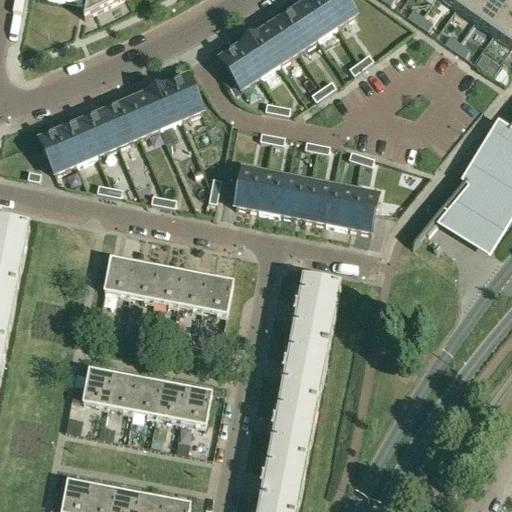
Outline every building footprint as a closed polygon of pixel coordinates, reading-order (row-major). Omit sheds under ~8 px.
[(83,7),(82,7),(83,0),(49,0),(49,1),(48,0),(48,2),(82,9),(83,7)] [(131,0),(89,0),(85,23),(131,0)] [(319,0),(316,2),(338,34),(357,21),(343,0),(319,0)] [(391,0),(382,0),(381,3),(391,9),(395,3),(391,0)] [(438,0),(437,1),(456,14),(466,0),(438,0)] [(466,0),(456,14),(475,27),(493,0),(466,0)] [(493,40),(511,13),(511,3),(507,0),(493,0),(475,27),(493,40)] [(319,47),(338,34),(316,2),(297,15),(319,47)] [(511,13),(493,40),(511,53),(511,13)] [(278,27),(299,59),(319,47),(297,15),(286,22),(278,27)] [(418,29),(423,23),(413,16),(408,22),(418,29)] [(423,23),(418,29),(428,36),(433,29),(423,23)] [(299,59),(278,27),(271,32),(261,38),(259,40),(280,72),(282,71),(299,59)] [(240,52),(261,84),(280,72),(259,40),(240,52)] [(455,55),(460,49),(450,42),(445,49),(455,55)] [(460,49),(455,55),(465,62),(470,56),(460,49)] [(234,56),(220,65),(242,97),(261,84),(240,52),(234,56)] [(476,69),(485,75),(492,65),(484,59),(476,69)] [(369,60),(359,67),(364,74),(374,67),(369,60)] [(364,74),(359,67),(349,75),(354,81),(364,74)] [(188,82),(167,92),(182,127),(203,118),(188,82)] [(322,94),(327,100),(337,94),(332,87),(322,94)] [(146,101),(161,136),(182,127),(167,92),(146,101)] [(327,100),(322,94),(312,101),(317,107),(327,100)] [(161,136),(146,101),(125,110),(140,145),(161,136)] [(277,119),(279,111),(267,109),(266,117),(277,119)] [(140,145),(125,110),(104,118),(119,154),(140,145)] [(279,111),(277,119),(289,122),(291,113),(279,111)] [(83,127),(98,163),(119,154),(104,118),(83,127)] [(77,172),(98,163),(83,127),(62,136),(77,172)] [(511,135),(500,130),(464,189),(470,193),(440,232),(492,262),(511,229),(511,135)] [(77,172),(62,136),(40,146),(55,181),(77,172)] [(260,147),(272,149),(274,141),(262,139),(260,147)] [(274,141),(272,149),(284,151),(285,143),(274,141)] [(318,150),(307,147),(305,155),(317,158),(318,150)] [(318,150),(317,158),(329,160),(330,152),(318,150)] [(349,165),(361,169),(363,161),(352,157),(349,165)] [(375,165),(363,161),(361,169),(372,173),(375,165)] [(259,218),(266,180),(243,175),(236,213),(259,218)] [(30,177),(28,185),(40,188),(41,179),(30,177)] [(266,180),(259,218),(281,222),(288,184),(266,180)] [(211,196),(219,198),(222,186),(213,184),(211,196)] [(288,184),(281,222),(304,227),(311,189),(288,184)] [(311,189),(304,227),(326,231),(333,193),(311,189)] [(99,191),(97,199),(109,201),(111,193),(99,191)] [(121,203),(123,195),(111,193),(109,201),(121,203)] [(326,231),(348,235),(356,197),(333,193),(326,231)] [(211,196),(209,208),(217,209),(219,198),(211,196)] [(356,197),(348,235),(372,240),(379,202),(356,197)] [(165,203),(153,201),(152,209),(163,211),(165,203)] [(165,203),(163,211),(175,214),(177,206),(165,203)] [(0,257),(24,262),(29,234),(30,234),(30,233),(0,227),(0,257)] [(0,287),(18,291),(24,262),(0,257),(0,287)] [(129,302),(136,269),(111,264),(105,297),(129,302)] [(154,307),(160,274),(136,269),(129,302),(154,307)] [(178,311),(185,279),(160,274),(154,307),(178,311)] [(203,316),(209,283),(185,279),(178,311),(203,316)] [(209,283),(203,316),(227,321),(234,288),(209,283)] [(295,314),(335,322),(341,294),(341,293),(304,286),(304,287),(300,310),(296,309),(295,314)] [(0,316),(13,319),(18,291),(0,287),(0,316)] [(330,351),(335,322),(295,314),(294,320),(298,320),(293,344),(330,351)] [(0,346),(7,348),(13,319),(0,316),(0,346)] [(178,341),(184,342),(186,330),(175,328),(173,340),(178,341)] [(324,379),(330,351),(293,344),(289,367),(285,366),(284,372),(324,379)] [(319,408),(324,379),(284,372),(283,377),(287,378),(282,401),(319,408)] [(108,413),(114,380),(90,375),(84,408),(108,413)] [(133,418),(139,385),(114,380),(108,413),(133,418)] [(157,422),(163,390),(139,385),(133,418),(157,422)] [(181,427),(188,394),(163,390),(157,422),(181,427)] [(188,394),(181,427),(206,432),(212,399),(188,394)] [(313,437),(319,408),(282,401),(278,424),(274,424),(273,429),(313,437)] [(308,465),(313,437),(273,429),(272,434),(276,435),(271,458),(308,465)] [(153,442),(151,452),(159,454),(161,444),(153,442)] [(179,446),(176,457),(188,459),(190,448),(179,446)] [(302,494),(308,465),(271,458),(267,482),(263,481),(262,486),(302,494)] [(298,511),(302,494),(262,486),(261,492),(265,492),(260,511),(298,511)] [(89,511),(93,492),(68,487),(63,511),(89,511)] [(114,511),(117,496),(93,492),(89,511),(114,511)] [(139,511),(142,501),(117,496),(114,511),(139,511)] [(165,511),(166,506),(142,501),(139,511),(165,511)]
